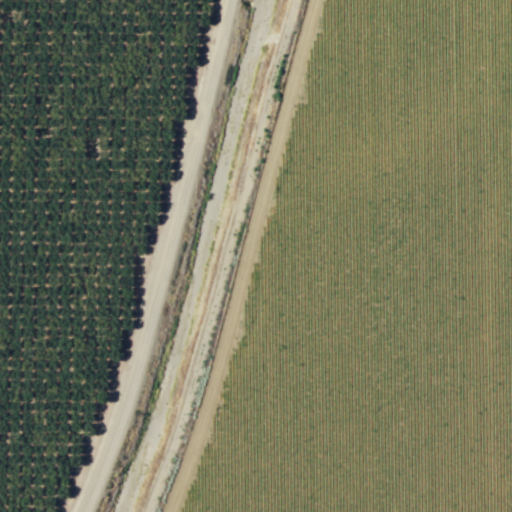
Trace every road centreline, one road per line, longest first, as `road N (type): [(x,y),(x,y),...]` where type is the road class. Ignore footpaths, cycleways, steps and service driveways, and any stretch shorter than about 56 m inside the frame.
road 1 (track): [(85,511),(137,369),(232,0)]
road 2 (track): [(146,511),(181,416),(293,0)]
